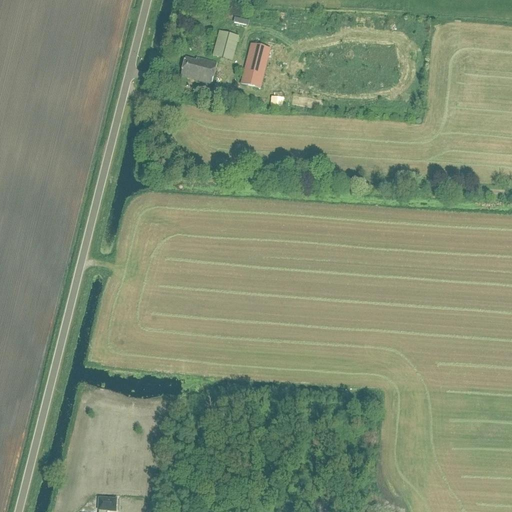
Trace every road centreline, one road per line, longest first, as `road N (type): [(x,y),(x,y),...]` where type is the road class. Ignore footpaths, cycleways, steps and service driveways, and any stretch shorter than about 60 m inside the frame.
road 1 (unclassified): [(19,511),(148,0)]
road 2 (track): [(125,91),(157,112),(179,158),(203,174),(511,196)]
